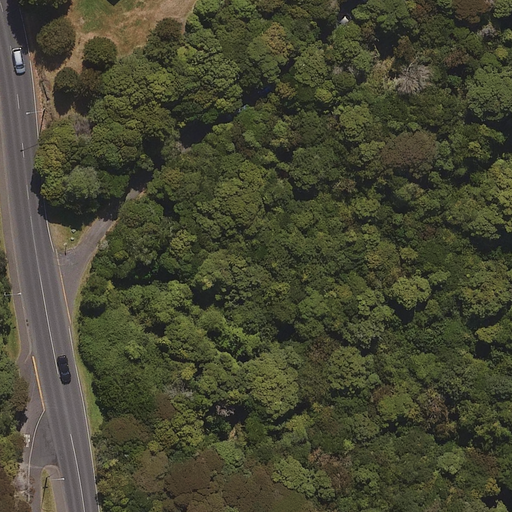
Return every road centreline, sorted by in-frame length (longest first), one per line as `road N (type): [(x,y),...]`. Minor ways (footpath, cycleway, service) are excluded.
road 1 (unclassified): [(41,300),(169,153),(356,0)]
road 2 (tertiary): [(0,1),(41,300)]
road 3 (unclassified): [(32,511),(34,431),(59,387)]
road 4 (tertiary): [(59,387),(83,511)]
